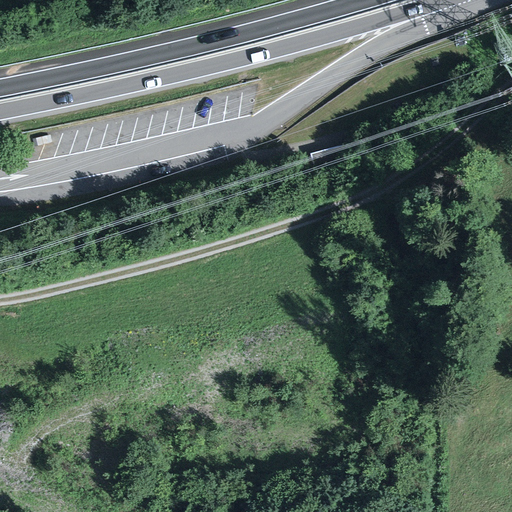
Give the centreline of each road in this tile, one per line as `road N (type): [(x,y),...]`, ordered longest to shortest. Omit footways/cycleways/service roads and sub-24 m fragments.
road 1 (track): [(0,300),(300,223),(379,191),(511,90)]
road 2 (primary): [(0,112),(217,64),(447,0)]
road 3 (primary): [(372,0),(0,89)]
